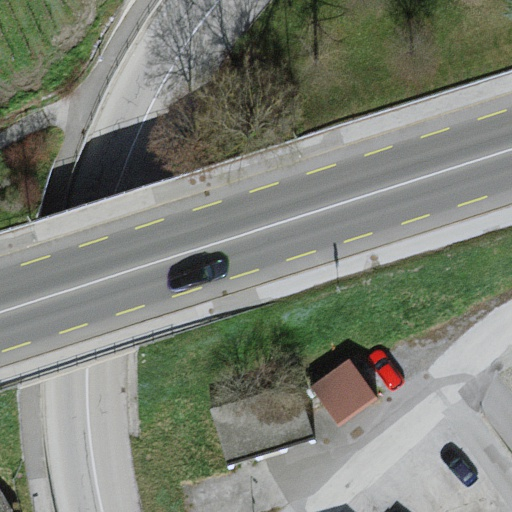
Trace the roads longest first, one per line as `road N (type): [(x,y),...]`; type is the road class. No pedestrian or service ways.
road 1 (residential): [(224,0),(166,73),(116,196),(85,343),(88,511)]
road 2 (primary): [(511,151),(0,310)]
road 3 (residential): [(301,511),(438,377),(511,318)]
